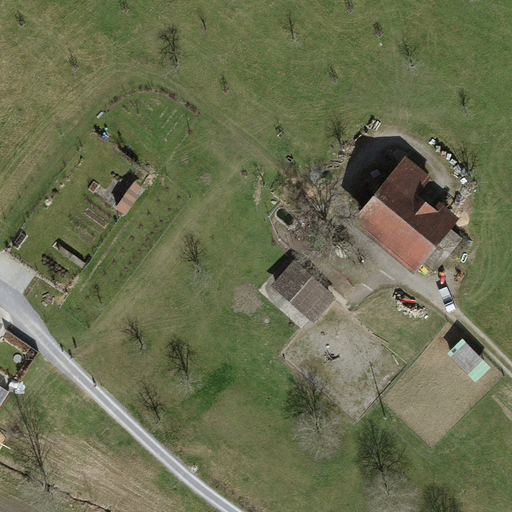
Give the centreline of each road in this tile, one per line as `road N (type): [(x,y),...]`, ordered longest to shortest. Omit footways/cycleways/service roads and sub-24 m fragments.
road 1 (track): [(0,307),(143,439),(237,511)]
road 2 (track): [(289,178),(511,375)]
